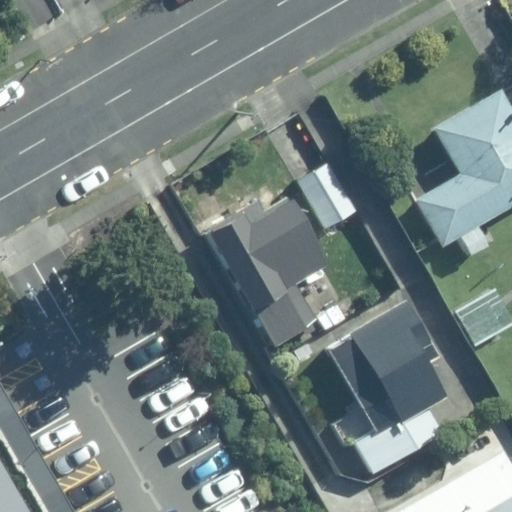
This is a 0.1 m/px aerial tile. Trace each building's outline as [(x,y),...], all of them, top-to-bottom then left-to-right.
[(464,175),(417,202),(442,246),(511,206),(511,103),(504,89),(436,126),(464,175)] [(347,207),(319,161),(289,176),(317,225),(347,207)] [(231,208),(197,227),(264,345),(311,319),(289,281),(320,264),(280,194),(237,218),(231,208)] [(339,331),(318,344),(354,405),(366,398),(373,410),(382,404),(388,413),(392,418),(419,403),(435,394),(417,360),(429,353),(398,294),(338,328),(339,331)] [(392,418),(388,413),(347,438),(366,471),(435,431),(419,403),(392,418)] [(47,511),(0,427),(0,511),(47,511)] [(511,511),(511,479),(494,448),(383,511),(511,511)]
